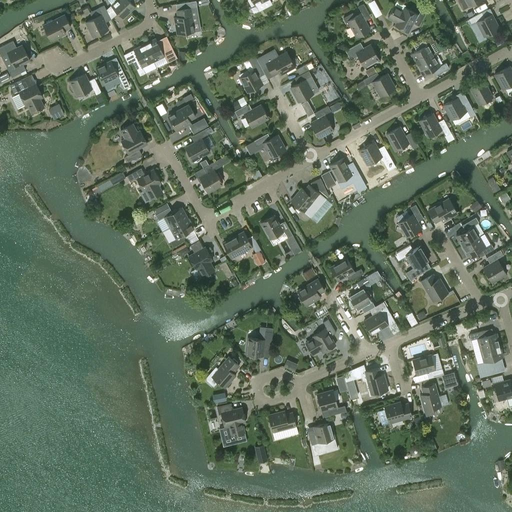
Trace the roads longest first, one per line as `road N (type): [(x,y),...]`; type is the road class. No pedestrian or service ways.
road 1 (residential): [(167,149),(201,215),(211,217),(310,160)]
road 2 (residential): [(310,160),(418,100)]
road 3 (residential): [(60,63),(74,65),(147,27),(149,0)]
